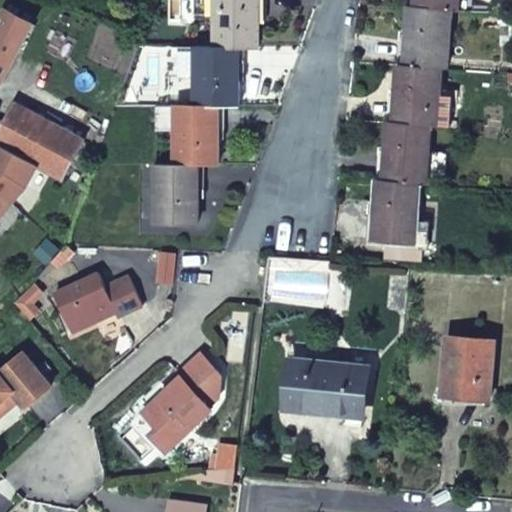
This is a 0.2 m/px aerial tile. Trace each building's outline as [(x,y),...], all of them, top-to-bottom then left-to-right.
[(216,0),(216,46),(239,47),(259,47),(259,0),(216,0)] [(414,0),(414,7),(453,9),(470,11),(470,0),(414,0)] [(453,9),(414,7),(408,7),(404,64),(442,67),(449,67),(453,9)] [(0,80),(2,82),(8,69),(33,23),(7,9),(0,22),(0,80)] [(511,35),(511,14),(502,15),(501,45),(511,45),(511,35)] [(216,46),(178,46),(178,78),(195,77),(195,104),(218,104),(239,105),(239,47),(216,46)] [(442,67),(404,64),(399,64),(395,122),(431,124),(449,125),(451,95),(441,95),(442,67)] [(0,145),(42,167),(62,178),(63,176),(82,139),(25,108),(16,103),(5,124),(0,120),(0,145)] [(195,104),(154,104),(154,130),(174,130),(174,164),(199,164),(218,164),(218,104),(195,104)] [(431,124),(395,122),(388,122),(384,179),(421,182),(445,183),(446,153),(430,151),(431,124)] [(0,171),(22,190),(42,167),(0,145),(0,171)] [(174,164),(154,164),(154,221),(199,221),(199,164),(174,164)] [(0,191),(12,202),(22,190),(0,171),(0,191)] [(421,182),(384,179),(378,179),(376,200),(375,218),(373,236),(385,237),(424,240),(427,240),(428,221),(419,220),(421,182)] [(0,215),(12,202),(0,191),(0,215)] [(375,218),(376,200),(363,199),(362,217),(375,218)] [(423,261),(424,240),(385,237),(383,259),(423,261)] [(71,250),(66,244),(51,260),(57,265),(71,250)] [(177,253),(160,252),(158,282),(173,284),(177,253)] [(263,305),(327,259),(268,256),(263,305)] [(100,273),(55,293),(70,328),(99,316),(100,319),(116,312),(118,317),(142,306),(129,277),(106,288),(100,273)] [(444,395),(463,397),(489,400),(494,340),(447,336),(442,396),(444,395)] [(0,400),(2,399),(0,395),(0,387),(6,382),(12,391),(25,408),(51,385),(23,354),(0,373),(0,400)] [(142,413),(158,430),(165,423),(180,439),(213,407),(211,405),(220,396),(221,373),(204,355),(181,377),(184,381),(175,390),(171,386),(142,413)] [(288,405),(331,409),(353,411),(363,412),(368,370),(292,363),(288,405)] [(181,377),(171,386),(175,390),(184,381),(181,377)] [(0,395),(2,399),(12,391),(6,382),(0,387),(0,395)] [(165,423),(158,430),(152,435),(167,450),(180,439),(165,423)] [(207,469),(233,465),(235,445),(216,443),(215,452),(206,451),(207,469)] [(184,474),(231,479),(233,465),(207,469),(185,471),(184,474)] [(168,500),(166,511),(204,511),(205,505),(168,500)]
